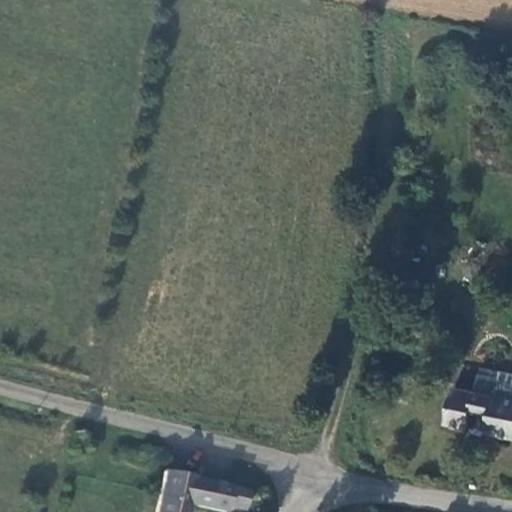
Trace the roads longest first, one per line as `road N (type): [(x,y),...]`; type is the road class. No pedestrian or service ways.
road 1 (unclassified): [(310,471),(0,387)]
road 2 (unclassified): [(511,507),(310,471)]
